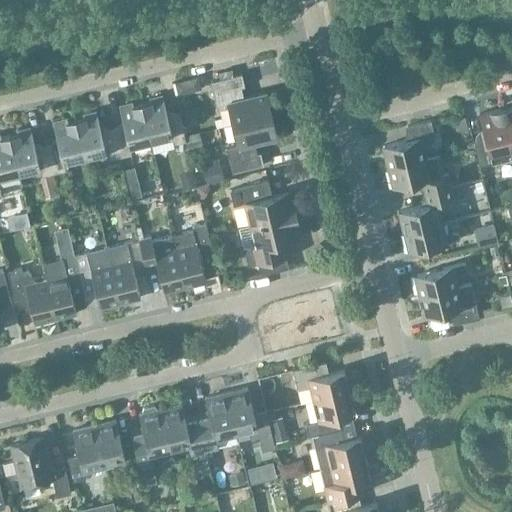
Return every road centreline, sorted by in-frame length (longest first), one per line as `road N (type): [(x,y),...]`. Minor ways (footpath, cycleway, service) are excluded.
road 1 (residential): [(0,106),(307,31)]
road 2 (residential): [(0,417),(243,356),(241,292)]
road 3 (residential): [(0,348),(241,292)]
road 4 (residential): [(511,75),(333,120)]
road 5 (residential): [(432,511),(395,354)]
road 6 (residential): [(369,262),(333,120)]
road 7 (residential): [(241,292),(369,262)]
road 8 (residential): [(395,354),(511,327)]
